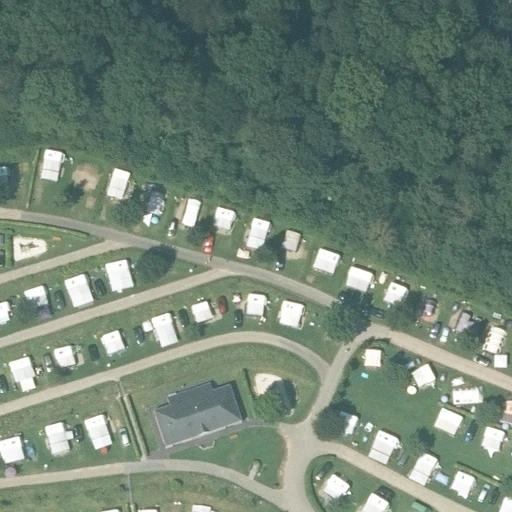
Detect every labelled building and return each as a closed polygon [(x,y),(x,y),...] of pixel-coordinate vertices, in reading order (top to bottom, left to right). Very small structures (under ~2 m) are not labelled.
[(80,160),(78,177),(96,180),(99,163),(80,160)] [(3,182),(20,185),(23,167),(6,164),(3,182)] [(110,193),(130,198),(134,179),(115,174),(110,193)] [(148,184),(144,201),(165,206),(169,190),(148,184)] [(184,193),(178,214),(198,220),(204,199),(184,193)] [(232,234),(236,213),(217,209),(213,230),(232,234)] [(245,237),(268,242),(272,224),(249,219),(245,237)] [(287,230),(280,250),(298,256),(304,235),(287,230)] [(322,244),(313,271),(330,276),(339,249),(322,244)] [(115,284),(138,275),(130,256),(107,264),(115,284)] [(360,267),(352,283),(365,289),(373,273),(360,267)] [(64,280),(72,297),(93,288),(85,270),(64,280)] [(406,301),(412,283),(394,278),(389,296),(406,301)] [(31,308),(54,303),(50,283),(27,288),(31,308)] [(249,291),(248,308),(267,310),(268,293),(249,291)] [(418,310),(436,318),(444,300),(427,292),(418,310)] [(198,324),(220,318),(215,298),(193,304),(198,324)] [(1,299),(0,299),(0,328),(11,324),(1,299)] [(282,304),(277,323),(298,329),(304,309),(282,304)] [(109,333),(111,353),(131,351),(129,331),(109,333)] [(57,354),(64,371),(80,365),(74,348),(57,354)] [(364,367),(381,368),(383,350),(366,348),(364,367)] [(454,392),(470,399),(478,381),(462,374),(454,392)] [(213,392),(210,384),(167,399),(170,407),(153,413),(165,449),(242,423),(230,387),(213,392)] [(91,433),(111,430),(108,409),(87,413),(91,433)] [(335,427),(353,435),(360,417),(343,410),(335,427)] [(440,428),(458,435),(465,416),(446,410),(440,428)] [(56,446),(72,442),(67,422),(51,426),(56,446)] [(491,446),(504,452),(511,437),(498,431),(491,446)] [(7,460),(28,457),(25,437),(5,439),(7,460)] [(331,466),(323,491),(336,495),(343,470),(331,466)] [(356,511),(380,511),(384,505),(366,495),(356,511)]
